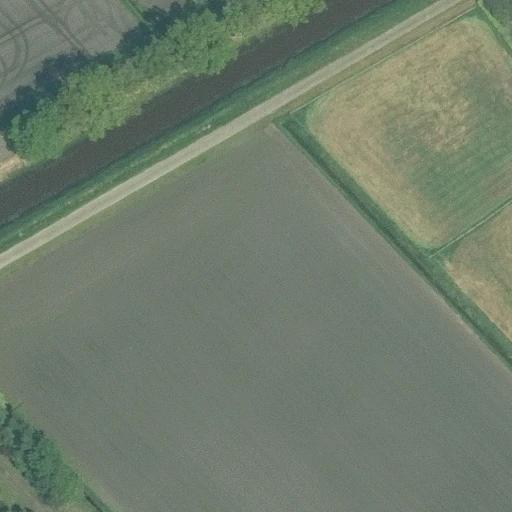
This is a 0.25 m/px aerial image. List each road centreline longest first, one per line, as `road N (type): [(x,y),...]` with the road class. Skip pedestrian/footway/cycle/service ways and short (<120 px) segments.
road 1 (unclassified): [(0,265),(457,0)]
road 2 (tertiary): [(0,149),(258,0)]
